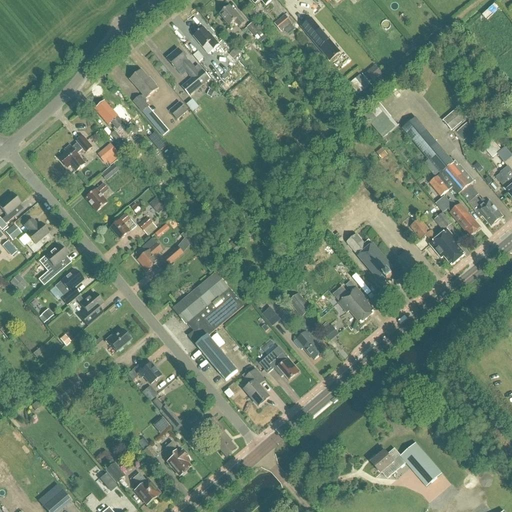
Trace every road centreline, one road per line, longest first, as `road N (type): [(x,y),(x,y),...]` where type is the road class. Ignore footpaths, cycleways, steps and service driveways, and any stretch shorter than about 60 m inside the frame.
road 1 (residential): [(260,452),(4,148)]
road 2 (tertiary): [(260,452),(511,241)]
road 3 (unclassified): [(4,148),(153,0)]
